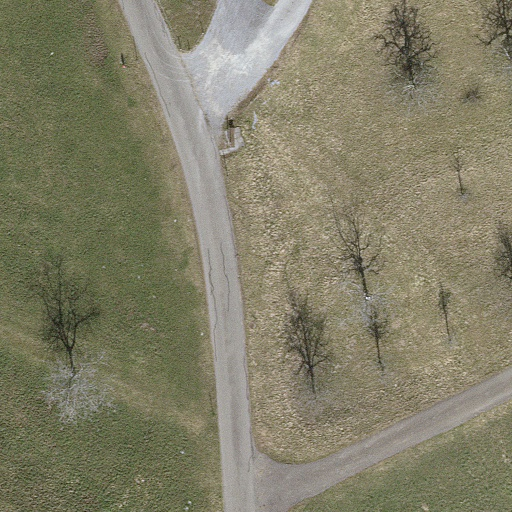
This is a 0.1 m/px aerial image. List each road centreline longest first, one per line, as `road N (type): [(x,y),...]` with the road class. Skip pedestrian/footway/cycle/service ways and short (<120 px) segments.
road 1 (unclassified): [(145,0),(220,254),(239,511)]
road 2 (track): [(239,511),(511,389)]
